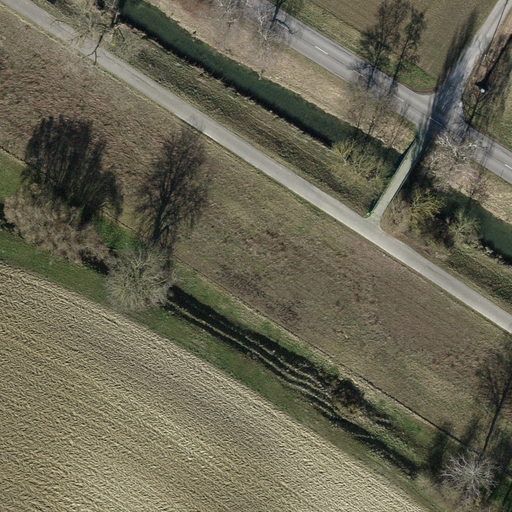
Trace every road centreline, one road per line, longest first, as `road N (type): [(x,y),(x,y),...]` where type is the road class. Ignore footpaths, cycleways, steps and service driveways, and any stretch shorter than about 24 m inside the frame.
road 1 (track): [(17,0),(511,315)]
road 2 (tertiary): [(436,110),(254,0)]
road 3 (unclassified): [(436,110),(504,0)]
